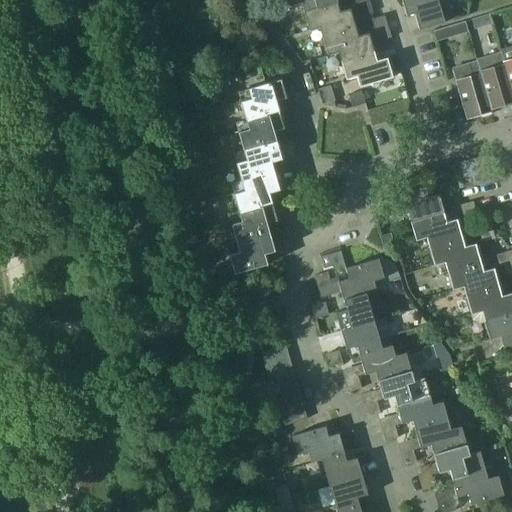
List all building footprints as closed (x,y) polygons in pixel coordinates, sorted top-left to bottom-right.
[(302,3),(304,13),(337,3),(336,0),(289,0),(291,6),(302,3)] [(402,0),(407,16),(415,14),(420,31),(445,23),(437,0),(402,0)] [(320,28),(323,37),(356,28),(350,9),(340,12),(337,3),(304,13),(310,31),(320,28)] [(493,23),(490,14),(472,19),(473,20),(476,29),(493,23)] [(385,16),(375,19),(372,20),(376,32),(389,29),(385,16)] [(434,31),(434,32),(437,41),(469,31),(466,22),(466,21),(434,31)] [(339,53),(341,62),(374,52),(369,34),(358,37),(356,28),(323,37),(328,56),(339,53)] [(374,52),(341,62),(347,80),(357,77),(360,87),(393,78),(387,58),(377,61),(374,52)] [(511,91),(504,62),(501,53),(492,55),(496,67),(481,72),(490,105),(498,102),(499,107),(511,103),(511,91)] [(492,114),(490,105),(481,72),(478,62),(469,65),(473,77),(456,81),(466,114),(474,112),(476,117),(491,112),(492,114)] [(281,80),(248,89),(251,99),(241,102),(246,121),(279,111),(276,101),(287,98),(281,80)] [(362,91),(349,95),(353,108),(366,104),(362,91)] [(279,111),(246,121),(249,130),(238,133),(243,151),(276,142),(274,132),(284,129),(279,111)] [(276,142),(243,151),(246,161),(236,164),(241,182),(274,172),(271,163),(282,160),(276,142)] [(494,153),(481,156),(488,181),(501,178),(494,153)] [(469,160),(476,185),(488,181),(481,156),(469,160)] [(185,163),(188,175),(201,172),(198,160),(185,163)] [(476,185),(469,160),(457,163),(464,188),(476,185)] [(274,172),(241,182),(243,192),(233,194),(238,213),(272,203),(269,194),(279,191),(274,172)] [(408,214),(411,223),(444,213),(439,195),(428,198),(425,188),(392,197),(398,217),(408,214)] [(473,202),(463,205),(461,206),(464,218),(477,215),(473,202)] [(272,203),(238,213),(241,222),(231,225),(236,243),(269,234),(266,224),(277,221),(272,203)] [(447,223),(444,213),(411,223),(416,242),(427,238),(429,248),(463,238),(457,220),(447,223)] [(495,239),(492,227),(479,230),(483,243),(495,239)] [(269,234),(236,243),(238,253),(228,256),(234,275),(267,265),(264,255),(274,252),(269,234)] [(445,263),(448,272),(481,263),(476,244),(465,247),(463,238),(429,248),(435,266),(445,263)] [(334,270),(346,267),(341,251),(321,257),(324,268),(333,266),(334,270)] [(511,264),(508,252),(496,255),(499,268),(511,264)] [(338,282),(343,300),(366,294),(366,295),(377,292),(374,281),(384,278),(379,259),(345,269),(348,279),(338,282)] [(484,272),(481,263),(448,272),(453,291),(464,288),(466,297),(500,287),(494,269),(484,272)] [(328,272),(325,273),(315,276),(318,288),(331,285),(328,272)] [(479,323),(485,322),(511,313),(511,293),(502,297),(500,287),(466,297),(473,321),(479,323)] [(377,292),(366,295),(366,294),(343,300),(346,310),(335,313),(341,331),(374,322),(371,311),(382,308),(377,292)] [(325,303),(312,306),(316,319),(328,315),(325,303)] [(511,313),(485,322),(490,340),(501,337),(504,347),(511,345),(511,313)] [(356,347),(359,356),(382,350),(382,349),(374,322),(341,331),(346,350),(356,347)] [(441,343),(433,345),(436,357),(449,353),(441,343)] [(261,353),(264,366),(289,359),(285,346),(261,353)] [(375,372),(378,381),(411,371),(406,353),(396,356),(393,346),(382,349),(382,350),(359,356),(365,375),(375,372)] [(339,351),(326,355),(329,367),(342,364),(339,351)] [(268,378),(292,371),(289,359),(264,366),(268,378)] [(271,390),(296,383),(292,371),(268,378),(271,390)] [(411,371),(378,381),(383,400),(394,397),(396,406),(430,396),(424,378),(414,381),(411,371)] [(358,377),(345,380),(349,393),(361,389),(358,377)] [(275,402),(300,395),(296,383),(271,390),(275,402)] [(303,407),(300,395),(275,402),(279,415),(303,407)] [(430,396),(396,406),(402,424),(412,421),(415,431),(448,421),(443,402),(433,405),(430,396)] [(376,401),(363,405),(367,417),(380,414),(376,401)] [(279,415),(282,427),(307,420),(303,407),(279,415)] [(413,450),(420,448),(420,449),(430,446),(433,455),(467,445),(461,427),(451,430),(448,421),(415,431),(417,438),(397,444),(400,454),(413,450)] [(395,426),(382,429),(385,442),(398,438),(395,426)] [(311,463),(321,460),(321,459),(344,453),(338,434),(328,437),(325,427),(292,436),(297,456),(308,453),(311,463)] [(467,445),(433,455),(438,473),(449,470),(452,480),(485,470),(480,452),(469,455),(467,445)] [(404,466),(414,463),(417,463),(413,450),(400,454),(404,466)] [(321,460),(329,487),(362,477),(357,459),(346,462),(344,453),(321,459),(321,460)] [(485,470),(452,480),(457,498),(468,495),(470,505),(504,496),(498,476),(488,479),(485,470)] [(422,491),(433,488),(435,487),(431,475),(419,478),(422,491)] [(329,487),(336,511),(344,511),(360,508),(357,498),(367,495),(362,477),(329,487)] [(275,489),(278,501),(291,497),(287,485),(275,489)] [(286,511),(295,510),(291,497),(278,501),(281,511),(286,511)] [(450,499),(437,503),(439,511),(452,511),(453,511),(450,499)]
